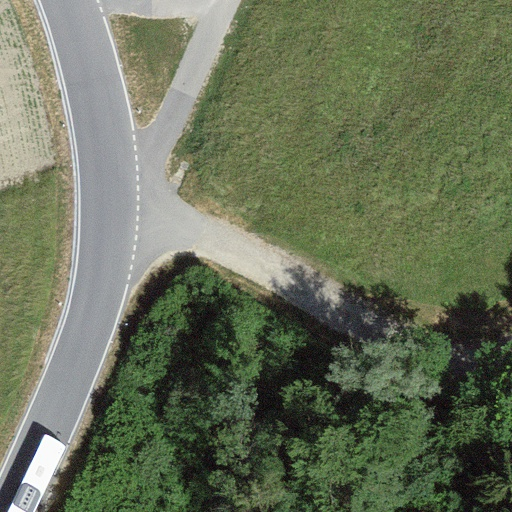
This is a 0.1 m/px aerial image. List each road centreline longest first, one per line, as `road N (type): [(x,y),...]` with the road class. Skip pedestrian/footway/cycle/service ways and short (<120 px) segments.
road 1 (track): [(511,367),(374,319),(258,237),(138,218)]
road 2 (tertiary): [(50,511),(112,367),(138,218)]
road 3 (unclassified): [(138,218),(231,0)]
road 4 (tertiary): [(138,218),(76,0)]
